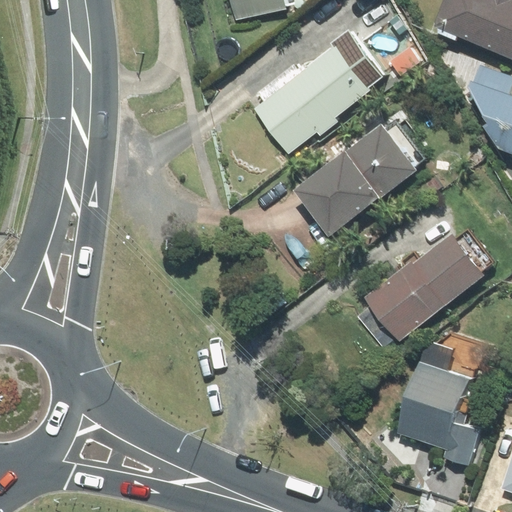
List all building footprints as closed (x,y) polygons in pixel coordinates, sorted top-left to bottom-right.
[(241,0),(244,16),(298,7),(296,0),(241,0)] [(511,0),(445,0),(435,26),(511,56),(511,0)] [(420,21),(400,1),(381,20),(402,40),(420,21)] [(388,85),(356,39),(266,102),(299,149),(388,85)] [(511,96),(474,79),(468,91),(486,119),(492,143),(511,152),(511,96)] [(435,163),(402,118),(312,183),(345,228),(435,163)] [(503,271),(468,228),(377,293),(411,332),(503,271)] [(485,375),(434,357),(407,432),(453,448),(449,459),(480,470),(497,423),(472,414),(485,375)]
